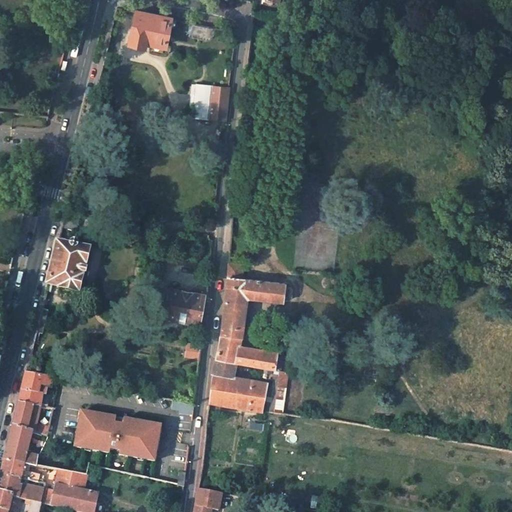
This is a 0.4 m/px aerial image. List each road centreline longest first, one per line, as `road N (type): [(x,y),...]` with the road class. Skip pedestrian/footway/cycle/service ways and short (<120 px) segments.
road 1 (unclassified): [(188,511),(244,30),(226,11),(162,0)]
road 2 (secondary): [(98,0),(0,399)]
